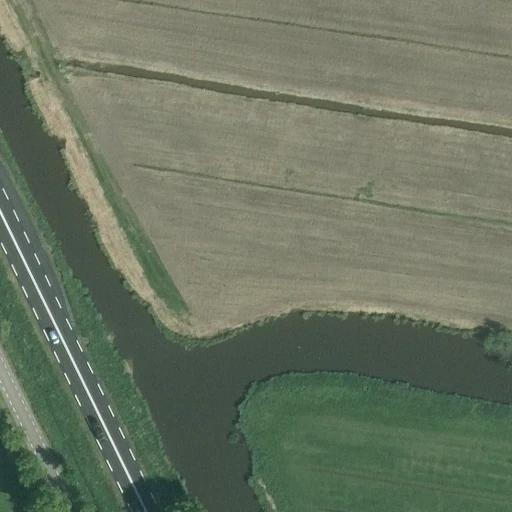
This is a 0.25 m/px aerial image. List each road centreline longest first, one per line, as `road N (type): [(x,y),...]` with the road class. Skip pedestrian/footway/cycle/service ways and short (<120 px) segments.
road 1 (primary): [(148,511),(0,208)]
road 2 (unclassified): [(70,511),(0,368)]
